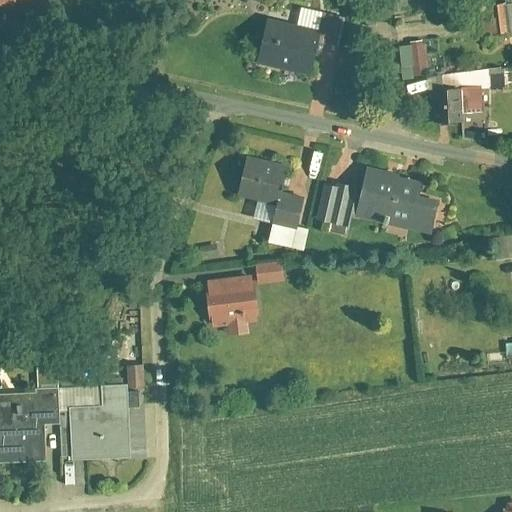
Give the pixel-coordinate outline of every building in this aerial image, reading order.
[(262,8),(251,50),(303,64),(313,27),(333,32),(341,3),(331,0),(296,0),(292,17),(262,8)] [(511,0),(469,0),(475,33),(511,27),(511,0)] [(432,42),(421,41),(420,64),(432,64),(432,42)] [(464,120),(462,76),(443,77),(443,88),(433,89),(434,122),(464,120)] [(296,216),(306,179),(277,172),(282,153),(246,144),(237,178),(267,186),(262,207),(296,216)] [(425,222),(434,186),(410,180),(413,167),(360,154),(355,176),(315,166),(305,207),(342,216),(345,202),(425,222)] [(200,270),(208,320),(252,314),(246,273),(281,267),(278,248),(248,253),(250,263),(200,270)] [(0,444),(37,443),(36,410),(61,409),(60,390),(58,336),(27,337),(29,375),(0,376),(0,444)] [(63,448),(127,445),(123,371),(94,373),(94,388),(60,390),(61,409),(63,448)] [(511,511),(511,492),(496,495),(497,511),(511,511)] [(447,511),(445,496),(420,500),(421,511),(447,511)]
